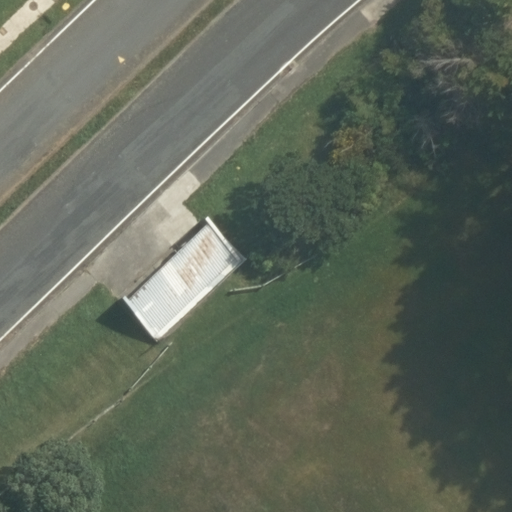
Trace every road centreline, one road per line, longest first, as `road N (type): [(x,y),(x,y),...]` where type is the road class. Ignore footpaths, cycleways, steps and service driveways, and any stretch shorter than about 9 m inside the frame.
road 1 (unclassified): [(320,0),(0,294)]
road 2 (unclassified): [(0,170),(178,0)]
